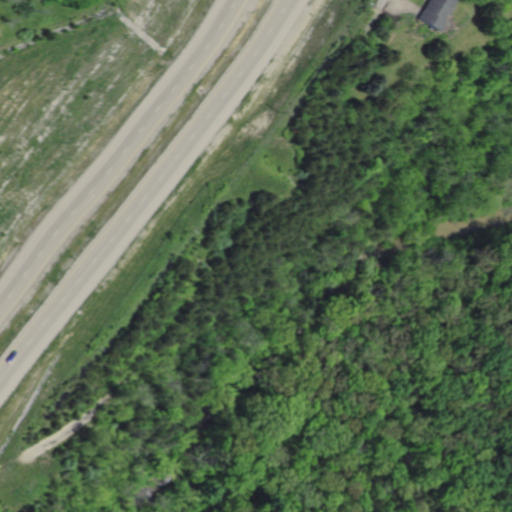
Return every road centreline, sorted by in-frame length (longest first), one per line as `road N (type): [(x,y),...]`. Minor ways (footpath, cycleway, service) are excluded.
road 1 (trunk): [(0,383),(295,0)]
road 2 (trunk): [(244,0),(0,311)]
